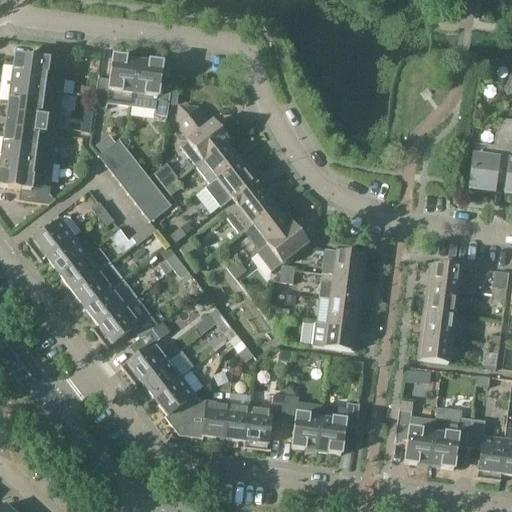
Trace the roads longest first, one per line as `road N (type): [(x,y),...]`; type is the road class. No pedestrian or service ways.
road 1 (residential): [(511,237),(402,222),(339,198),(308,176),(234,45),(18,12)]
road 2 (residential): [(341,487),(185,467),(156,456),(94,374)]
road 3 (residential): [(94,374),(0,255)]
road 4 (tertiary): [(138,500),(104,472),(53,407)]
